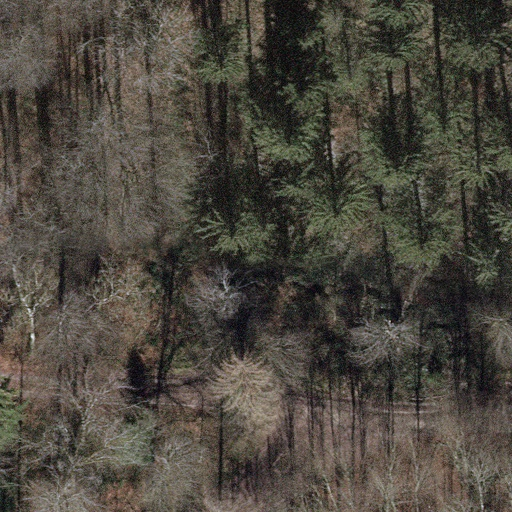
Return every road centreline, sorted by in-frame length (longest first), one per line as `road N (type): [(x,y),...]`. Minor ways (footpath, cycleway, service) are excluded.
road 1 (track): [(0,380),(201,388),(352,419)]
road 2 (track): [(190,511),(352,419),(511,409)]
